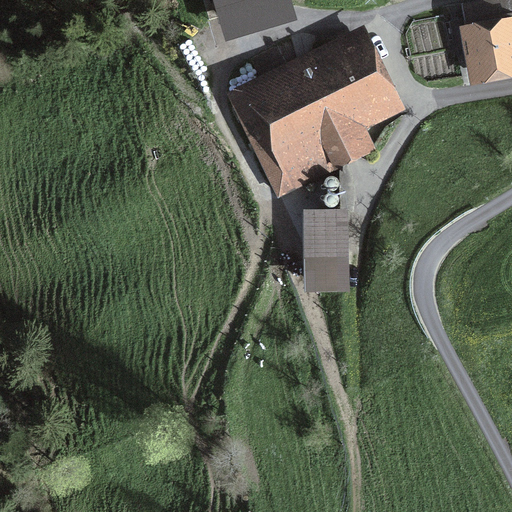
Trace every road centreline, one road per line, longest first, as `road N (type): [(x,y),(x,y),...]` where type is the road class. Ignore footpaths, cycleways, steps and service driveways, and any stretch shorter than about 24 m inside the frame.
road 1 (track): [(386,16),(271,33),(231,61),(219,99),(225,133),(287,240),(353,443),(357,511)]
road 2 (track): [(426,105),(392,146),(359,226),(353,443)]
road 3 (track): [(511,195),(445,238),(431,254),(423,292),(511,478)]
road 4 (track): [(386,16),(393,64),(426,105),(511,82)]
road 5 (track): [(225,133),(106,0)]
